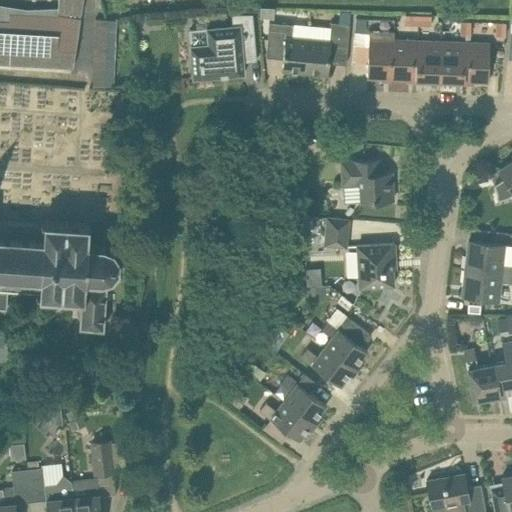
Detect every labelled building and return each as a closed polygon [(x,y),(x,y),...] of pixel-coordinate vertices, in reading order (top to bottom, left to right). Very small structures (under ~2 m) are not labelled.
[(0,61),(73,66),(84,0),(59,0),(58,9),(27,10),(27,14),(10,13),(10,21),(0,20),(0,61)] [(261,9),(261,16),(273,17),(274,7),(261,7),(261,9)] [(309,36),(305,72),(328,74),(329,55),(334,56),(335,45),(348,46),(350,23),(349,23),(350,13),(339,12),(338,22),(331,21),(331,27),(330,38),(309,36)] [(244,72),(243,61),(257,60),(253,13),(232,13),(233,25),(207,27),(207,29),(209,43),(192,45),(192,44),(190,45),(191,46),(194,76),(193,76),(193,77),(243,73),(244,73),(244,72)] [(417,14),(404,14),(404,25),(417,26),(417,14)] [(430,15),(417,14),(417,26),(430,26),(430,15)] [(114,86),(116,18),(95,17),(93,86),(114,86)] [(354,31),(364,32),(365,19),(355,18),(354,31)] [(270,21),(268,39),(281,40),(280,51),(284,51),(283,70),(305,72),(309,36),(293,34),(294,23),(270,21)] [(460,38),(469,38),(469,35),(470,35),(470,21),(459,21),(459,35),(460,35),(460,38)] [(495,36),(505,36),(505,22),(495,22),(495,36)] [(367,77),(392,77),(394,39),(394,31),(369,30),(367,77)] [(392,77),(416,78),(417,40),(394,39),(392,77)] [(416,78),(440,79),(442,41),(417,40),(416,78)] [(440,79),(464,80),(466,42),(442,41),(440,79)] [(366,42),(356,43),(356,60),(367,59),(366,42)] [(466,42),(464,80),(489,81),(490,42),(466,42)] [(342,160),(343,180),(343,184),(360,183),(361,201),(373,200),(393,199),(391,171),(380,172),(379,158),(342,160)] [(511,160),(499,169),(505,177),(495,184),(499,198),(511,194),(511,160)] [(302,189),(306,213),(320,210),(316,186),(302,189)] [(60,295),(59,299),(62,299),(63,295),(75,296),(73,312),(81,313),(80,326),(104,327),(107,284),(102,283),(103,279),(110,277),(113,280),(115,279),(113,275),(118,269),(121,270),(122,268),(119,266),(119,259),(123,258),(122,255),(118,256),(114,249),(117,246),(115,244),(112,247),(105,244),(105,240),(102,240),(102,244),(88,243),(89,240),(87,240),(88,225),(91,223),(89,220),(87,223),(68,221),(68,218),(65,217),(65,221),(48,220),(49,216),(46,216),(45,220),(41,219),(41,222),(0,220),(0,305),(7,306),(8,289),(36,291),(36,294),(40,294),(40,298),(43,298),(43,294),(60,295)] [(322,246),(346,248),(348,219),(324,216),(322,246)] [(469,240),(466,268),(511,273),(511,244),(505,244),(469,240)] [(393,268),(396,268),(395,242),(375,243),(358,245),(360,287),(374,285),(394,284),(393,268)] [(511,273),(466,268),(462,296),(499,300),(501,281),(511,282),(511,273)] [(307,286),(307,300),(325,300),(325,286),(307,286)] [(469,303),(468,311),(480,312),(481,304),(469,303)] [(479,314),(470,314),(470,323),(479,323),(479,314)] [(333,336),(330,340),(359,361),(368,350),(362,346),(372,333),(348,315),(339,328),(328,320),(322,328),(333,336)] [(273,335),(266,344),(275,352),(283,342),(273,335)] [(359,361),(330,340),(318,355),(308,347),(302,355),(341,385),(350,374),(353,376),(362,364),(359,361)] [(464,349),(474,399),(493,395),(494,399),(508,396),(507,392),(511,391),(511,341),(502,343),(505,359),(478,364),(474,348),(464,349)] [(245,368),(258,379),(264,371),(251,360),(245,368)] [(284,400),(316,424),(321,418),(318,416),(326,404),(287,375),(281,383),(291,391),(284,400)] [(223,397),(238,408),(246,398),(231,387),(223,397)] [(263,427),(281,441),(289,431),(299,439),(308,428),(311,430),(316,424),(284,400),(277,410),(266,401),(260,409),(270,417),(263,427)] [(64,413),(70,426),(82,421),(76,408),(64,413)] [(48,411),(49,425),(61,424),(60,410),(48,411)] [(92,441),(96,473),(113,471),(110,439),(92,441)] [(39,467),(28,468),(28,469),(29,480),(45,478),(44,467),(39,467)] [(28,468),(12,470),(13,482),(29,480),(28,469),(28,468)] [(464,500),(466,511),(486,511),(481,483),(467,486),(464,472),(427,480),(432,506),(464,500)] [(56,482),(45,484),(46,499),(47,511),(74,511),(72,481),(62,474),(56,482)] [(502,481),(490,483),(494,511),(511,511),(511,474),(501,476),(502,481)] [(101,511),(98,478),(72,481),(74,511),(101,511)] [(14,487),(0,488),(0,511),(17,511),(16,502),(14,487)]
